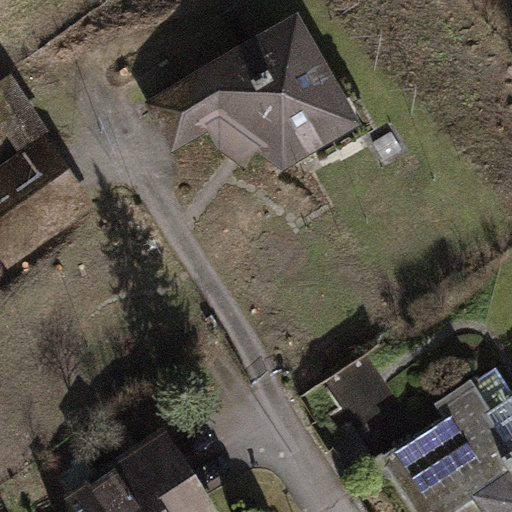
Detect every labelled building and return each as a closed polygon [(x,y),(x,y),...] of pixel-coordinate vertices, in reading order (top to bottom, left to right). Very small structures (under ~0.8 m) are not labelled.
[(297,23),(147,107),(174,158),(206,138),(217,156),(245,176),(257,161),(280,179),(361,135),(297,23)] [(373,148),(383,166),(403,155),(393,137),(373,148)] [(0,174),(0,251),(12,269),(96,211),(48,141),(0,174)] [(281,233),(254,251),(267,270),(294,252),(281,233)] [(511,511),(511,382),(389,456),(422,511),(468,511),(477,507),(479,511),(511,511)] [(99,511),(204,511),(155,433),(80,480),(99,511)]
